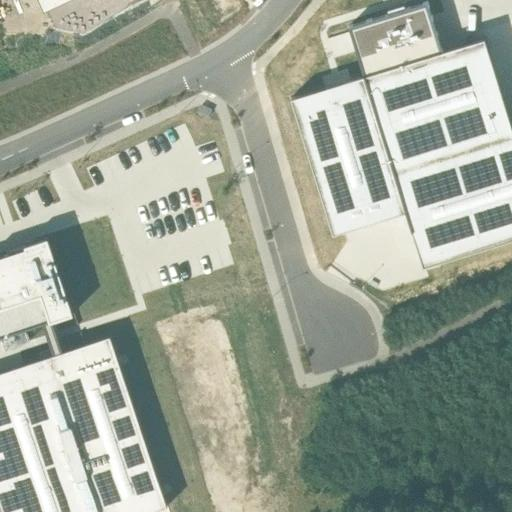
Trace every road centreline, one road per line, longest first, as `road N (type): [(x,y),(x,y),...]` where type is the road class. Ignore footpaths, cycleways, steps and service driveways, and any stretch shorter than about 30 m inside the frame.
road 1 (residential): [(341,334),(310,297),(246,89),(224,54)]
road 2 (residential): [(0,156),(224,54)]
road 3 (track): [(511,294),(386,356),(341,334)]
